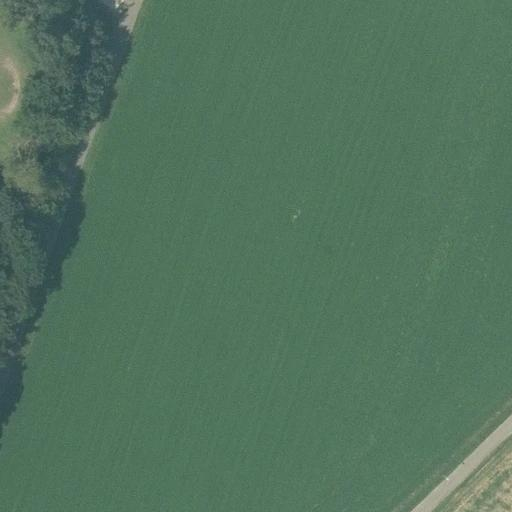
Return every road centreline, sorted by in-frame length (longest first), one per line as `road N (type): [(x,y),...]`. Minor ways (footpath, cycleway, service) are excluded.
road 1 (unclassified): [(0,380),(132,0)]
road 2 (unclassified): [(413,511),(511,417)]
